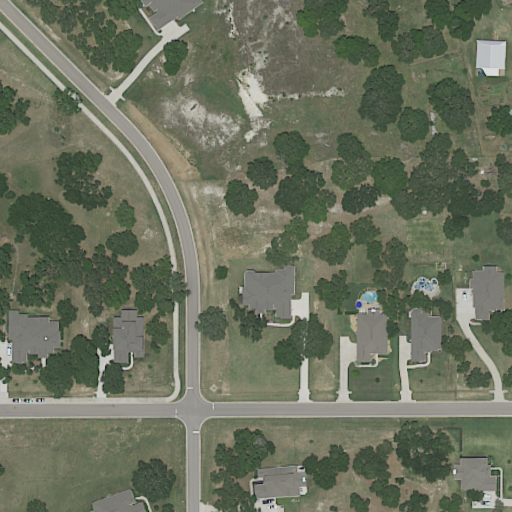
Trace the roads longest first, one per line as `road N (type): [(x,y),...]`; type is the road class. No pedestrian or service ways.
road 1 (residential): [(204,511),(203,287),(186,206),(139,132),(8,0)]
road 2 (residential): [(0,406),(511,409)]
